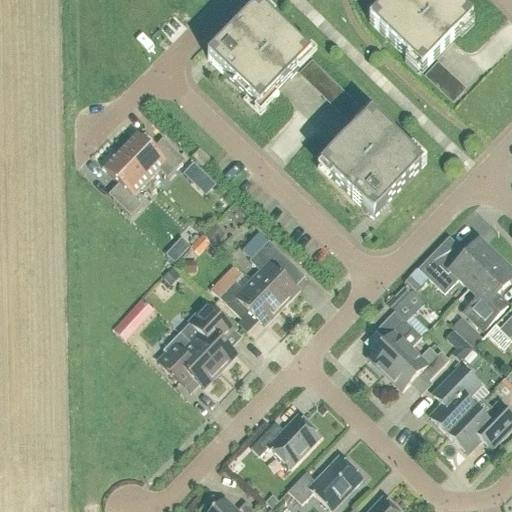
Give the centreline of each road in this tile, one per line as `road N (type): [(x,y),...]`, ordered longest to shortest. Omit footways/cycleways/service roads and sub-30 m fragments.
road 1 (residential): [(371,292),(164,66)]
road 2 (residential): [(299,369),(441,501),(473,505),(511,483)]
road 3 (residential): [(130,511),(158,508),(299,369)]
road 4 (residential): [(371,292),(475,184)]
